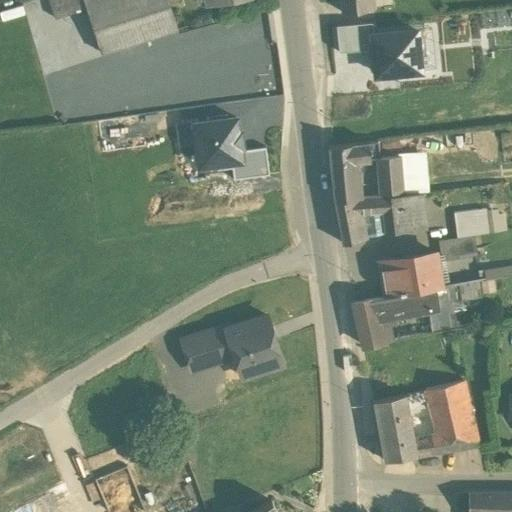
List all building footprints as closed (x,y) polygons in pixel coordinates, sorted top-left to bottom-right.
[(167,0),(83,0),(101,53),(177,29),(167,0)] [(368,0),(339,0),(341,10),(339,10),(340,13),(355,11),(370,10),(368,0)] [(373,34),(372,23),(337,26),(339,52),(373,49),(372,35),(373,34)] [(431,29),(373,34),(372,35),(373,49),(375,74),(435,68),(431,29)] [(232,160),(241,159),(239,150),(239,145),(241,145),(239,125),(237,125),(235,112),(190,117),(190,121),(176,123),(179,146),(193,144),(196,165),(232,160)] [(373,143),(329,147),(333,200),(334,202),(366,198),(363,163),(374,162),(373,143)] [(232,160),(234,179),(269,175),(265,147),(239,150),(241,159),(232,160)] [(401,156),(377,158),(380,197),(384,196),(398,195),(404,194),(401,156)] [(404,194),(398,195),(399,210),(402,230),(430,227),(426,193),(404,194)] [(398,195),(384,196),(386,211),(399,210),(398,195)] [(366,198),(334,202),(341,238),(356,235),(355,223),(362,221),(361,213),(381,212),(386,211),(384,196),(380,197),(366,198)] [(483,208),(453,212),(456,236),(473,234),(486,232),(483,208)] [(386,211),(381,212),(385,234),(402,230),(399,210),(386,211)] [(456,236),(437,239),(439,254),(441,260),(477,254),(473,234),(456,236)] [(433,252),(379,261),(385,297),(439,285),(433,252)] [(483,274),(511,272),(511,263),(483,265),(483,274)] [(458,283),(431,288),(434,303),(438,323),(440,330),(471,325),(465,286),(458,287),(458,283)] [(431,288),(409,292),(412,307),(434,303),(431,288)] [(385,297),(354,303),(364,345),(393,338),(388,313),(412,307),(409,292),(385,297)] [(227,327),(225,327),(234,354),(241,376),(281,363),(265,314),(227,327)] [(438,323),(423,325),(424,333),(440,330),(438,323)] [(226,324),(182,338),(191,368),(234,354),(225,327),(227,327),(226,324)] [(463,379),(425,390),(429,405),(437,434),(442,436),(444,451),(479,444),(463,379)] [(429,405),(425,390),(406,394),(410,412),(421,410),(420,406),(429,405)] [(406,394),(374,401),(384,460),(418,455),(415,439),(410,412),(406,394)] [(437,434),(415,439),(418,455),(444,451),(442,436),(437,434)] [(511,511),(511,491),(470,493),(468,511),(475,511),(511,511)] [(274,511),(270,502),(246,511),(274,511)]
